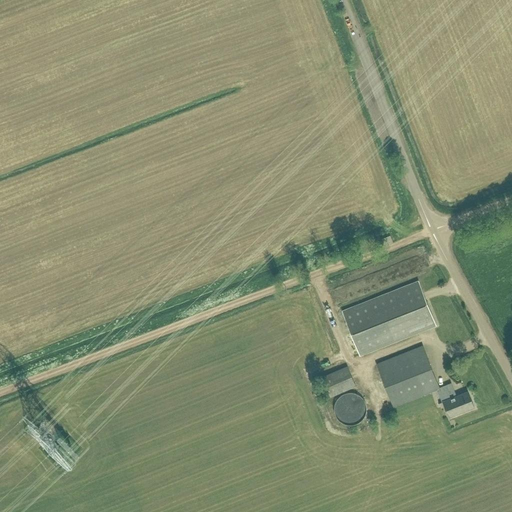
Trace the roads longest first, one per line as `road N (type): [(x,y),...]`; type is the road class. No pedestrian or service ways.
road 1 (track): [(431,230),(0,395)]
road 2 (tertiary): [(431,230),(341,0)]
road 3 (tertiary): [(511,376),(431,230)]
